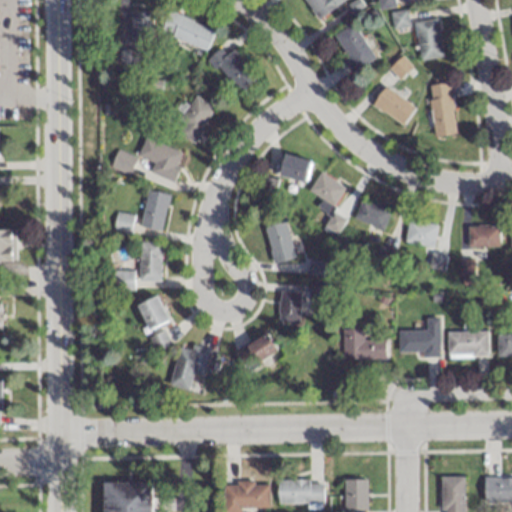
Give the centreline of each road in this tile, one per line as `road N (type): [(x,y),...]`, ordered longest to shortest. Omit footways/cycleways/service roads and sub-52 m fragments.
road 1 (residential): [(61,435),(511,423)]
road 2 (primary): [(54,0),(61,435)]
road 3 (residential): [(237,0),(267,19),(310,91),(354,141),(447,182),(511,181)]
road 4 (residential): [(212,197),(201,283),(203,303),(220,313),(239,307),(246,288),(217,236),(212,197)]
road 5 (residential): [(501,182),(474,0)]
road 6 (residential): [(310,91),(261,120),(212,197)]
road 7 (residential): [(407,426),(406,393),(511,391)]
